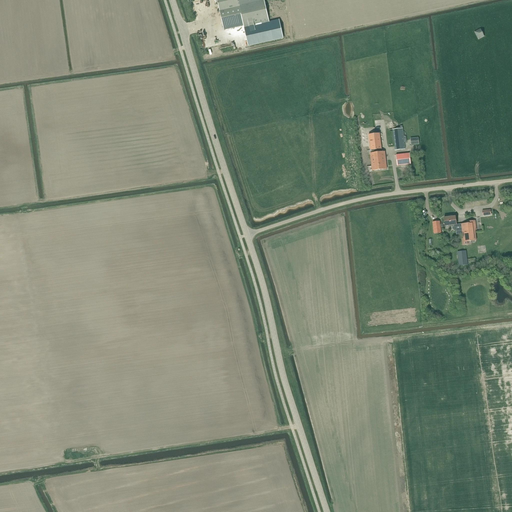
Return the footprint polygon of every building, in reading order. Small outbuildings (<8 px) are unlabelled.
[(269,22),(264,0),(217,0),(224,30),(243,26),(248,46),(283,38),(279,19),(269,22)] [(480,29),(474,32),(478,40),(484,36),(480,29)] [(403,128),(393,130),(395,151),(405,149),(404,143),(407,142),(406,136),(404,136),(403,128)] [(382,152),(380,134),(368,135),(371,153),(370,153),(371,166),(382,165),(382,162),(386,161),(385,152),(382,152)] [(409,153),(396,155),(397,166),(411,164),(409,153)] [(386,170),(386,165),(386,161),(382,162),(382,165),(371,166),(372,171),(386,170)] [(454,225),(456,225),(455,216),(444,218),(445,226),(454,225)] [(440,221),(432,222),(434,234),(441,233),(440,221)] [(458,234),(463,234),(463,239),(462,239),(462,245),(466,245),(472,244),(472,241),(476,241),(475,233),(474,222),(470,223),(470,222),(467,222),(467,223),(462,224),(456,225),(454,225),(454,229),(457,228),(458,234)] [(466,251),(457,252),(459,266),(468,265),(467,260),(467,256),(466,256),(466,255),(467,255),(466,251)]
